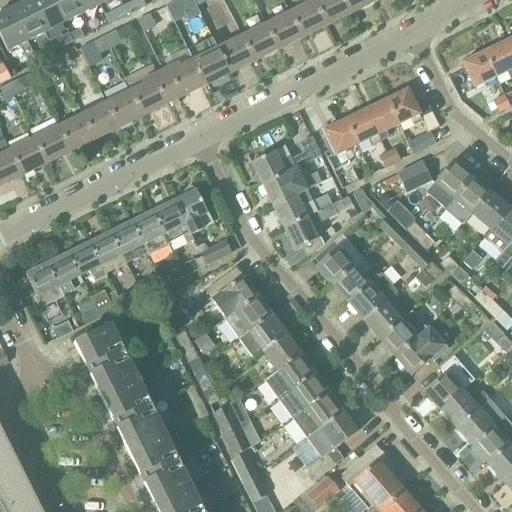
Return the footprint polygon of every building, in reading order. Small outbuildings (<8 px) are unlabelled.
[(50,0),(29,0),(28,1),(45,33),(63,24),(50,0)] [(73,0),(50,0),(63,24),(81,15),(73,0)] [(96,0),(73,0),(81,15),(99,6),(96,0)] [(195,8),(191,0),(179,0),(177,1),(183,14),(195,8)] [(206,0),(191,0),(195,8),(207,2),(206,0)] [(316,0),(313,1),(326,27),(350,15),(342,0),(316,0)] [(342,0),(350,15),(374,3),(372,0),(342,0)] [(28,1),(10,10),(26,42),(45,33),(28,1)] [(310,3),(289,13),(302,38),(326,27),(313,1),(310,3)] [(10,10),(0,14),(0,37),(7,52),(26,42),(10,10)] [(285,15),(265,25),(278,50),(302,38),(289,13),(285,15)] [(149,16),(136,21),(143,35),(155,29),(149,16)] [(260,28),(241,37),(253,62),(278,50),(265,25),(260,28)] [(79,30),(68,35),(72,42),(83,37),(79,30)] [(115,32),(103,37),(109,50),(121,44),(115,32)] [(65,46),(61,37),(60,35),(48,41),(54,51),(65,46)] [(103,37),(91,43),(97,56),(109,50),(103,37)] [(235,40),(217,49),(229,74),(253,62),(241,37),(235,40)] [(188,51),(193,61),(205,86),(229,74),(217,49),(212,39),(188,51)] [(511,39),(503,44),(511,61),(511,39)] [(483,53),(495,78),(507,73),(509,76),(511,74),(511,61),(503,44),(483,53)] [(52,57),(59,70),(71,64),(64,51),(52,57)] [(482,84),(495,78),(483,53),(463,63),(477,91),(484,88),(482,84)] [(59,70),(52,57),(40,63),(47,76),(59,70)] [(167,70),(160,73),(174,101),(205,86),(193,61),(179,68),(177,64),(167,70)] [(0,84),(10,79),(2,65),(0,66),(0,84)] [(135,89),(130,91),(143,117),(174,101),(160,73),(143,82),(144,85),(135,89)] [(18,80),(6,86),(13,99),(25,93),(18,80)] [(13,99),(6,86),(0,88),(0,104),(0,105),(13,99)] [(407,89),(385,100),(398,126),(411,119),(414,126),(423,122),(407,89)] [(110,101),(106,103),(119,129),(143,117),(130,91),(110,101)] [(498,113),(510,107),(504,96),(493,102),(498,113)] [(77,107),(81,116),(82,115),(95,140),(119,129),(106,103),(94,109),(90,100),(77,107)] [(385,100),(364,111),(380,142),(388,138),(385,132),(398,126),(385,100)] [(364,111),(344,121),(357,146),(368,140),(371,146),(380,142),(364,111)] [(60,126),(58,127),(71,152),(95,140),(82,115),(81,116),(60,126)] [(336,156),(357,146),(344,121),(324,131),(336,156)] [(35,138),(34,139),(47,164),(71,152),(58,127),(35,138)] [(431,132),(408,143),(414,155),(436,144),(431,132)] [(10,151),(23,176),(47,164),(34,139),(10,151)] [(252,163),(263,185),(297,169),(296,168),(320,156),(312,139),(301,144),(306,153),(292,160),(286,147),(252,163)] [(0,187),(23,176),(10,151),(5,141),(0,143),(0,187)] [(394,150),(386,154),(392,166),(400,162),(394,150)] [(392,166),(386,154),(378,158),(384,170),(392,166)] [(421,162),(396,175),(406,195),(431,182),(421,162)] [(455,199),(473,178),(471,176),(474,173),(464,165),(462,168),(454,162),(436,183),(455,199)] [(263,185),(273,207),(296,196),(307,191),(322,183),(317,173),(302,180),(301,178),(297,169),(263,185)] [(358,182),(352,170),(344,174),(350,186),(356,183),(358,182)] [(462,226),(472,214),(491,193),(473,178),(455,199),(444,211),(462,226)] [(184,197),(175,202),(190,233),(192,236),(204,230),(198,218),(206,214),(194,188),(190,187),(184,190),(183,194),(184,197)] [(296,196),(273,207),(284,228),(306,218),(318,213),(332,206),(327,194),(312,202),(307,191),(296,196)] [(361,191),(352,195),(363,217),(373,207),(366,200),(361,191)] [(491,230),(509,208),(491,193),(472,214),(491,230)] [(169,243),(190,233),(175,202),(154,212),(169,243)] [(336,214),(332,206),(318,213),(322,221),(336,214)] [(511,210),(509,208),(491,230),(482,240),(500,256),(509,245),(511,241),(511,210)] [(144,244),(148,254),(149,256),(170,246),(169,243),(154,212),(133,222),(144,244)] [(414,223),(413,219),(409,214),(398,225),(405,231),(413,224),(414,223)] [(318,240),(306,218),(284,228),(295,251),(303,247),(308,258),(324,245),(321,239),(318,240)] [(377,227),(388,238),(397,230),(385,219),(377,227)] [(133,222),(111,232),(123,255),(127,264),(148,254),(144,244),(133,222)] [(415,242),(424,234),(415,225),(406,233),(415,242)] [(397,230),(388,238),(405,254),(413,247),(397,230)] [(106,274),(127,264),(123,255),(111,232),(91,243),(101,265),(106,274)] [(424,234),(415,242),(426,253),(434,245),(424,234)] [(199,254),(204,267),(231,254),(225,241),(207,250),(205,246),(202,245),(196,248),(199,254)] [(502,270),(511,257),(511,241),(509,245),(500,256),(493,263),(502,270)] [(107,277),(106,274),(101,265),(91,243),(69,253),(79,276),(89,271),(95,283),(107,277)] [(317,266),(334,286),(354,268),(338,250),(339,249),(334,243),(320,255),(325,260),(317,266)] [(405,254),(421,271),(430,263),(429,262),(413,247),(405,254)] [(462,263),(471,270),(480,259),(472,252),(462,263)] [(70,280),(79,276),(69,253),(48,264),(63,296),(75,290),(70,280)] [(439,266),(449,277),(458,268),(447,257),(439,266)] [(194,260),(179,267),(184,277),(198,270),(194,260)] [(430,263),(421,271),(433,282),(441,274),(430,263)] [(64,298),(63,296),(48,264),(26,274),(37,296),(34,298),(40,310),(64,298)] [(165,274),(169,284),(184,277),(179,267),(165,274)] [(354,268),(334,286),(349,303),(378,278),(370,270),(362,277),(354,268)] [(458,268),(449,277),(460,287),(468,279),(458,268)] [(365,321),(385,304),(397,294),(381,275),(378,278),(349,303),(365,321)] [(225,320),(236,313),(257,296),(243,277),(211,301),(225,320)] [(151,281),(138,287),(143,297),(156,290),(151,281)] [(498,293),(487,285),(482,291),(492,301),(498,293)] [(122,295),(127,305),(143,297),(138,287),(122,295)] [(445,295),(456,306),(465,298),(453,287),(445,295)] [(472,299),(483,310),(492,302),(492,301),(482,291),(481,291),(472,299)] [(257,296),(236,313),(225,320),(224,321),(238,340),(250,332),(272,316),(257,296)] [(465,298),(456,306),(466,316),(475,307),(465,298)] [(109,302),(95,309),(99,318),(114,311),(109,302)] [(492,302),(483,310),(494,321),(502,312),(492,302)] [(380,340),(400,322),(385,304),(365,321),(380,340)] [(80,316),(85,325),(99,318),(95,309),(80,316)] [(250,332),(238,340),(252,360),(264,352),(286,336),(272,316),(250,332)] [(396,358),(416,340),(400,322),(380,340),(396,358)] [(51,330),(56,339),(72,332),(67,323),(51,330)] [(90,376),(101,397),(137,379),(110,325),(74,343),(85,366),(81,369),(86,379),(90,376)] [(491,325),(483,333),(494,345),(502,336),(491,325)] [(429,329),(416,340),(396,358),(412,376),(432,359),(434,362),(448,351),(429,329)] [(179,350),(190,345),(183,332),(173,337),(179,350)] [(286,336),(264,352),(278,371),(300,355),(286,336)] [(505,356),(511,349),(511,345),(502,336),(494,345),(505,356)] [(197,359),(190,345),(179,350),(186,364),(197,359)] [(3,351),(0,352),(0,367),(9,363),(3,351)] [(263,381),(277,401),(314,375),(300,355),(278,371),(263,381)] [(424,393),(440,411),(463,392),(475,382),(454,357),(440,369),(445,375),(424,393)] [(211,362),(202,368),(207,374),(215,368),(211,362)] [(201,394),(213,388),(206,375),(195,380),(201,394)] [(314,375),(277,401),(291,421),(306,410),(328,394),(314,375)] [(137,379),(101,397),(112,420),(107,422),(113,432),(117,430),(127,451),(164,433),(137,379)] [(147,389),(155,404),(176,394),(168,379),(147,389)] [(219,402),(213,388),(201,394),(208,407),(219,402)] [(455,429),(478,410),(489,400),(483,393),(472,403),(463,392),(440,411),(455,429)] [(306,410),(291,421),(306,440),(343,414),(328,394),(306,410)] [(211,417),(222,438),(238,429),(227,406),(211,417)] [(478,410),(455,429),(471,447),(494,428),(478,410)] [(343,414),(306,440),(320,460),(357,434),(343,414)] [(471,447),(487,465),(509,446),(511,443),(511,437),(500,423),(494,428),(471,447)] [(233,461),(245,452),(249,450),(238,429),(222,438),(233,461)] [(40,511),(0,430),(0,511),(40,511)] [(144,485),(154,505),(190,487),(164,433),(127,451),(139,474),(135,477),(140,487),(144,485)] [(374,505),(380,511),(381,511),(405,492),(389,474),(395,469),(376,446),(341,477),(369,510),(374,505)] [(502,484),(511,475),(511,449),(509,446),(487,465),(502,484)] [(245,452),(233,461),(231,462),(242,484),(256,475),(245,452)] [(325,474),(316,462),(294,477),(304,491),(314,485),(313,483),(325,474)] [(267,496),(256,475),(242,484),(252,504),(267,496)] [(511,494),(511,475),(502,484),(511,494)] [(316,488),(328,501),(338,493),(326,479),(316,488)] [(202,511),(190,487),(154,505),(157,511),(202,511)] [(318,510),(328,501),(316,488),(305,496),(318,510)] [(381,511),(419,511),(421,511),(405,492),(381,511)]
